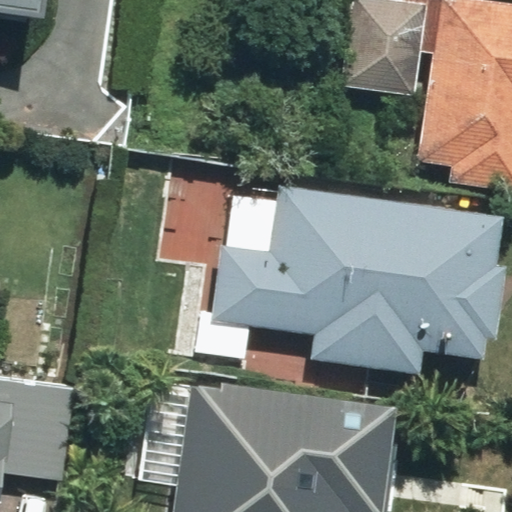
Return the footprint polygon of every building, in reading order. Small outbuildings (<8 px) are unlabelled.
[(0,0),(0,18),(33,22),(35,0),(0,0)] [(420,169),(511,175),(511,0),(354,0),(349,77),(428,86),(420,169)] [(320,357),(439,368),(442,333),(507,339),(511,284),(511,207),(283,186),(277,246),(225,241),(218,312),(324,322),(320,357)] [(77,367),(0,360),(0,511),(13,511),(17,473),(68,477),(77,367)] [(190,382),(180,511),(400,511),(409,397),(190,382)]
